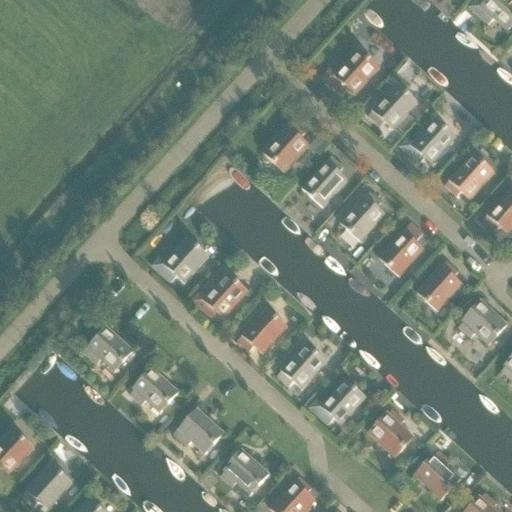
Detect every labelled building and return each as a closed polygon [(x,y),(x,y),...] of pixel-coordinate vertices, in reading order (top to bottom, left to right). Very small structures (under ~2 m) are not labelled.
[(508,34),(511,29),(511,0),(488,0),(484,5),(477,0),(469,10),(488,27),(494,21),(508,34)] [(330,70),(323,78),(330,84),(342,95),(346,90),(355,98),(380,70),(359,52),(337,76),(330,70)] [(372,114),(373,114),(368,119),(380,130),(385,125),(393,133),(418,105),(397,87),(372,114)] [(424,161),(431,167),(456,140),(436,121),(413,146),(408,140),(399,149),(419,167),(424,161)] [(301,140),(305,136),(293,125),(289,130),(288,129),(264,157),(284,175),(309,148),(301,140)] [(457,199),(461,195),(470,202),(495,175),(474,156),(449,183),(449,184),(445,188),(457,199)] [(339,175),(343,170),(331,160),(327,164),(302,192),(322,210),(347,183),(339,175)] [(495,234),(499,229),(508,237),(511,232),(511,191),(487,218),(488,219),(483,223),(495,234)] [(377,210),(382,205),(370,194),(365,199),(340,226),(361,245),(386,218),(377,210)] [(416,245),(420,240),(408,229),(404,234),(403,234),(379,261),(399,280),(424,252),(416,245)] [(160,259),(153,267),(159,273),(171,283),(176,279),(184,286),(209,259),(188,240),(166,265),(160,259)] [(454,279),(458,275),(446,264),(442,269),(442,268),(417,296),(437,315),(462,287),(454,279)] [(200,293),(192,302),(199,308),(211,319),(215,314),(223,322),(248,294),(228,276),(206,299),(200,293)] [(461,324),(463,325),(459,330),(471,341),(475,336),(489,349),(507,328),(480,303),(461,324)] [(250,354),(254,350),(263,357),(288,330),(267,311),(242,339),(238,344),(250,354)] [(97,367),(101,363),(115,375),(134,354),(106,330),(88,350),(89,352),(85,357),(97,367)] [(289,390),(293,385),(302,393),(327,365),(306,347),(281,374),(282,374),(277,379),(289,390)] [(511,358),(504,368),(506,369),(501,374),(511,383),(511,358)] [(142,408),(146,404),(160,416),(179,396),(151,371),(133,391),(134,393),(130,397),(142,408)] [(329,428),(334,422),(341,428),(366,401),(345,382),(323,407),(317,401),(309,410),(329,428)] [(192,444),(206,457),(224,436),(197,412),(178,432),(180,434),(175,439),(187,449),(192,444)] [(389,417),(387,415),(368,436),(396,461),(414,440),(400,428),(405,423),(393,412),(389,417)] [(0,470),(1,470),(9,478),(34,451),(14,432),(0,446),(0,470)] [(237,486),(251,498),(269,478),(242,453),(223,473),(225,475),(221,480),(233,490),(237,486)] [(460,482),(447,469),(451,465),(439,454),(435,459),(433,457),(414,478),(442,503),(460,482)] [(35,510),(39,505),(46,511),(48,511),(73,485),(52,467),(27,494),(23,499),(35,510)] [(307,495),(312,491),(300,480),(296,485),(295,484),(270,511),(307,511),(316,503),(307,495)] [(481,501),(479,499),(467,511),(493,511),(497,506),(485,496),(481,501)] [(101,511),(90,502),(80,511),(101,511)]
